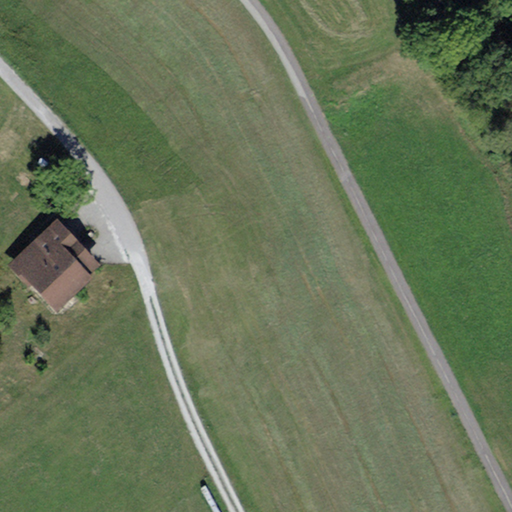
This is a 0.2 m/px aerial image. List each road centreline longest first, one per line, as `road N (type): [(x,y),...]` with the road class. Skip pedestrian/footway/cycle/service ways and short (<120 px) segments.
road 1 (track): [(244,0),(275,39),(511,511)]
road 2 (residential): [(148,301),(105,196),(0,71)]
road 3 (track): [(232,511),(148,301)]
